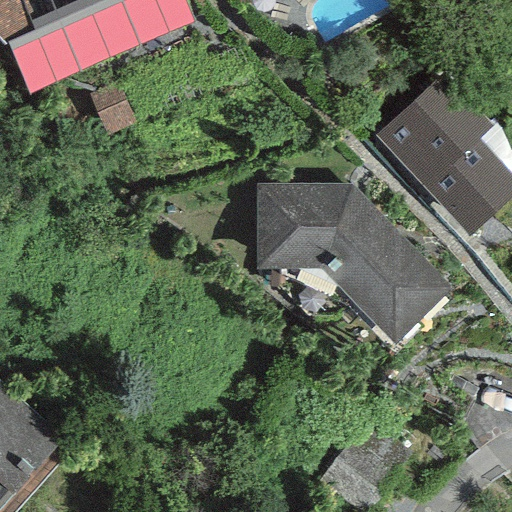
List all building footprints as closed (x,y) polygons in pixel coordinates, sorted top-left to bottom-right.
[(0,0),(0,24),(5,29),(36,18),(27,0),(0,0)] [(131,0),(147,51),(203,34),(192,0),(131,0)] [(511,153),(494,115),(443,65),(377,128),(468,224),(511,183),(511,153)] [(351,180),(257,176),(258,258),(321,259),(394,330),(449,274),(351,180)] [(0,511),(6,511),(70,439),(57,428),(62,421),(0,370),(0,511)] [(364,509),(410,449),(353,406),(308,466),(364,509)]
